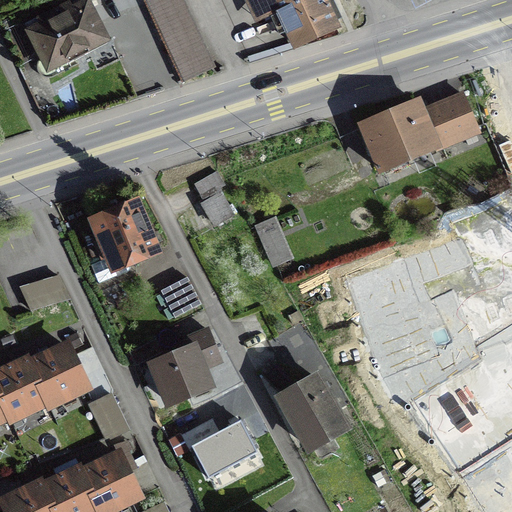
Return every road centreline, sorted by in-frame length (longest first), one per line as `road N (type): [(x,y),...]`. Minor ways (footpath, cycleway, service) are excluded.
road 1 (residential): [(125,140),(319,511)]
road 2 (residential): [(21,173),(182,511)]
road 3 (primary): [(407,52),(125,140)]
